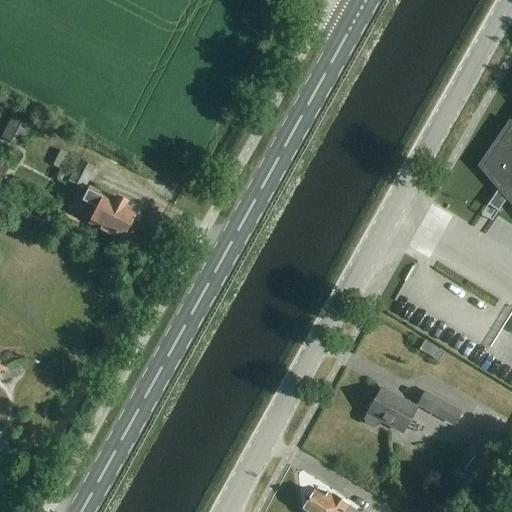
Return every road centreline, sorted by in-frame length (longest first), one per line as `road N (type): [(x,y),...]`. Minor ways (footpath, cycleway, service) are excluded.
road 1 (unclassified): [(225,511),(508,0)]
road 2 (primary): [(83,511),(363,5)]
